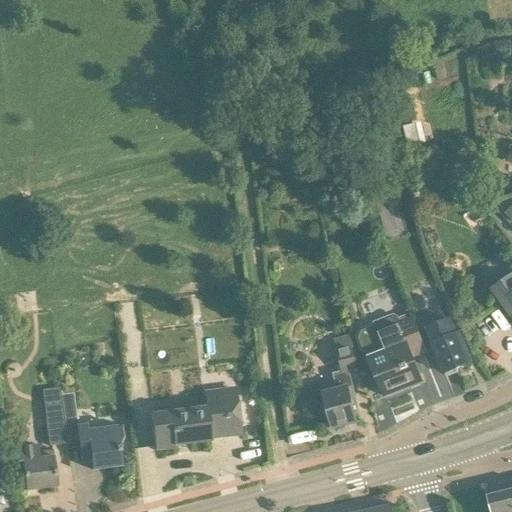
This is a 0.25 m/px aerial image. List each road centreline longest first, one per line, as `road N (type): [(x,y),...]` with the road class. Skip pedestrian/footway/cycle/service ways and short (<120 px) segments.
road 1 (secondary): [(233,511),(414,461)]
road 2 (residential): [(511,391),(405,438),(414,461)]
